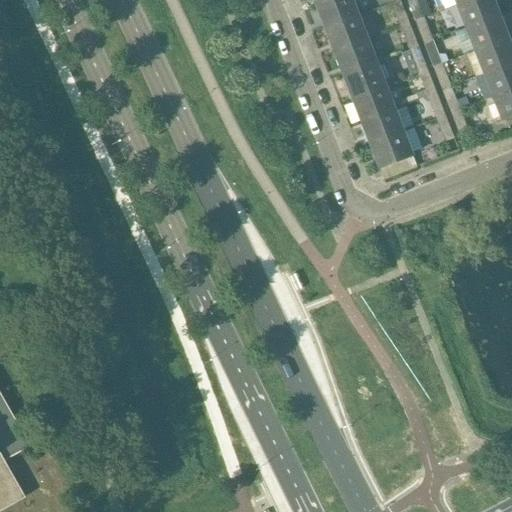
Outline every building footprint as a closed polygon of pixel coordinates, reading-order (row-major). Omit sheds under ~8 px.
[(335,0),(317,7),(326,30),(359,17),(352,0),(335,0)] [(406,0),(415,22),(424,19),(430,16),(423,0),(406,0)] [(441,0),(445,10),(458,5),(471,0),(441,0)] [(471,0),(458,5),(467,29),(500,16),(493,0),(471,0)] [(406,25),(397,2),(388,6),(397,29),(406,25)] [(467,29),(476,52),(509,39),(500,16),(467,29)] [(326,30),(335,53),(368,40),(359,17),(326,30)] [(424,45),(433,42),(424,19),(415,22),(424,45)] [(415,48),(406,25),(397,29),(406,52),(415,48)] [(476,52),(485,75),(511,64),(511,47),(509,39),(476,52)] [(335,53),(344,76),(377,63),(368,40),(335,53)] [(424,45),(433,68),(442,65),(433,42),(424,45)] [(424,71),(415,48),(406,52),(415,75),(424,71)] [(344,76),(353,99),(386,86),(377,63),(344,76)] [(511,64),(485,75),(494,98),(511,90),(511,64)] [(442,91),(451,88),(442,65),(433,68),(442,91)] [(433,94),(424,71),(415,75),(422,92),(414,94),(417,101),(424,98),(433,94)] [(353,99),(362,122),(395,109),(386,86),(353,99)] [(442,91),(451,115),(460,111),(451,88),(442,91)] [(511,90),(494,98),(503,122),(511,118),(511,90)] [(442,118),(433,94),(424,98),(433,121),(442,118)] [(362,122),(371,145),(404,133),(395,109),(362,122)] [(451,115),(461,138),(469,134),(460,111),(451,115)] [(451,141),(442,118),(433,121),(442,145),(451,141)] [(414,129),(404,133),(371,145),(380,169),(423,152),(414,129)] [(0,508),(19,498),(1,465),(31,448),(0,392),(0,508)]
